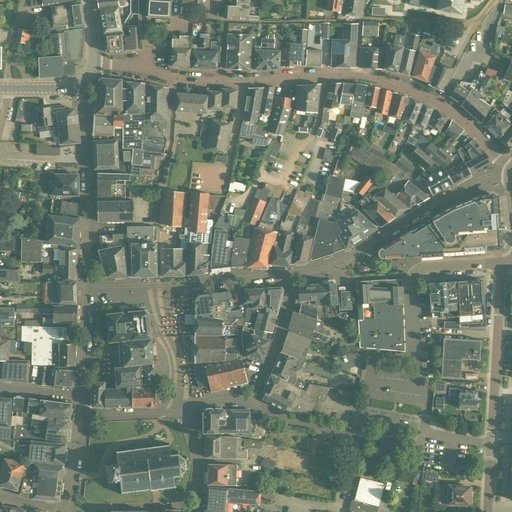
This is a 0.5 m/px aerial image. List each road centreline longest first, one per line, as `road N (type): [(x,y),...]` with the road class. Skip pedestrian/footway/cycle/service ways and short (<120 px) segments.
road 1 (residential): [(511,168),(457,116),(412,89),(356,78),(176,78),(147,68)]
road 2 (residential): [(486,511),(499,263)]
road 3 (residential): [(289,273),(328,266),(486,175),(508,174)]
road 4 (residential): [(85,288),(289,273)]
road 5 (residential): [(79,86),(87,117),(85,288)]
road 6 (residential): [(289,273),(279,335),(250,402)]
road 7 (residential): [(69,508),(191,506)]
